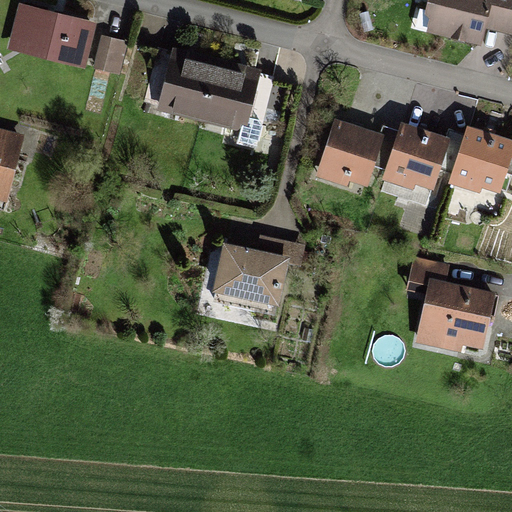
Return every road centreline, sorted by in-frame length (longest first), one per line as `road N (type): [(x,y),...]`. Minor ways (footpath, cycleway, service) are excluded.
road 1 (residential): [(511,97),(316,51)]
road 2 (residential): [(316,51),(125,0)]
road 3 (residential): [(316,51),(279,225)]
